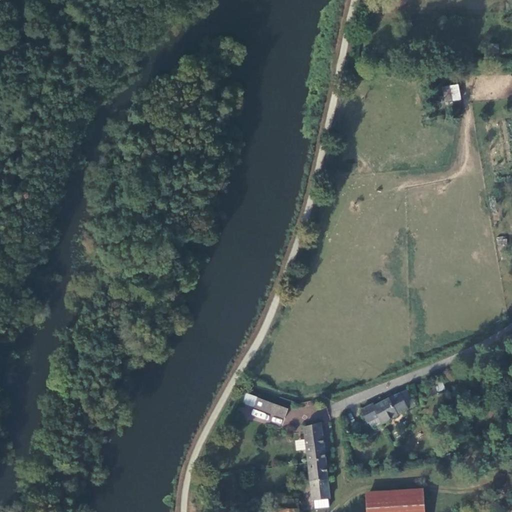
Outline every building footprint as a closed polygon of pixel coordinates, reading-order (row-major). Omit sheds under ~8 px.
[(497,44),(487,43),(487,51),(496,52),(497,44)] [(443,102),(461,99),(459,84),(441,86),(443,102)] [(415,409),(407,393),(373,411),(372,410),(361,416),(368,427),(369,427),(372,431),(381,426),(382,428),(415,409)] [(256,402),(243,398),(240,407),(252,412),(256,402)] [(256,402),(252,412),(285,423),(288,413),(256,402)] [(304,432),(308,466),(325,465),(326,465),(320,427),(304,432)] [(295,450),(304,450),(304,440),(295,439),(295,450)] [(329,503),(325,465),(308,466),(312,505),(314,504),(328,503),(329,503)] [(366,502),(366,511),(423,511),(422,499),(366,502)] [(324,511),(329,511),(328,503),(314,504),(314,511),(324,511)]
